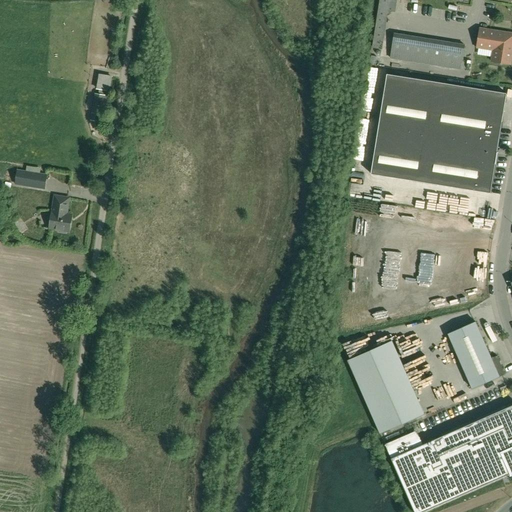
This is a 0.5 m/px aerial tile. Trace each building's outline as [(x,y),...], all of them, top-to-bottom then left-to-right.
[(511,64),(511,55),(511,33),(480,28),(476,48),(492,50),(491,61),(511,64)] [(459,69),(460,69),(464,45),(394,34),(390,58),(391,58),(391,55),(460,66),(459,69)] [(387,74),(371,174),(490,193),(506,93),(387,74)] [(104,123),(112,77),(99,75),(97,88),(99,89),(99,94),(95,93),(90,120),(104,123)] [(371,109),(371,99),(363,99),(363,109),(371,109)] [(47,175),(18,170),(15,184),(44,189),(47,175)] [(413,186),(411,203),(451,207),(453,191),(413,186)] [(49,228),(59,230),(59,232),(66,233),(66,231),(69,231),(72,215),(66,214),(68,199),(55,197),(53,212),(52,212),(49,228)] [(462,254),(469,255),(471,245),(464,244),(462,254)] [(414,260),(425,259),(425,249),(414,250),(414,260)] [(436,265),(439,250),(432,249),(429,264),(436,265)] [(491,358),(475,321),(448,333),(472,388),(505,374),(497,356),(491,358)] [(380,433),(424,414),(392,340),(348,360),(380,433)] [(385,445),(391,459),(414,511),(423,511),(509,474),(510,475),(509,476),(510,476),(511,475),(511,405),(422,445),(416,431),(385,445)]
